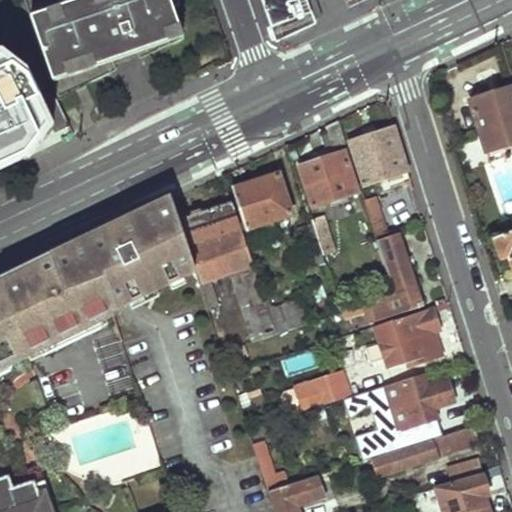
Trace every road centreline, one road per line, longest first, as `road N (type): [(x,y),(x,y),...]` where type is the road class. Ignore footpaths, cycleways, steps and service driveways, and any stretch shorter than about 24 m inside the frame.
road 1 (residential): [(511,424),(387,45)]
road 2 (secondary): [(0,227),(270,98)]
road 3 (secondary): [(270,98),(387,45)]
